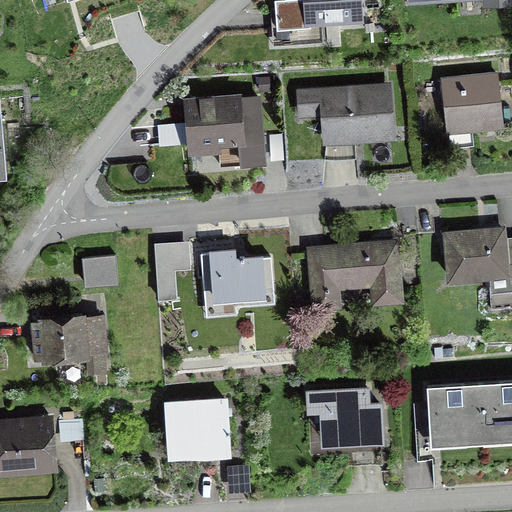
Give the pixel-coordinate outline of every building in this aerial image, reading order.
[(273,0),(275,23),(271,23),(273,43),(327,40),(325,20),(364,17),(362,0),(273,0)] [(499,69),(441,74),(446,129),(504,125),(499,69)] [(392,80),(296,86),(298,116),(321,114),(323,142),(396,136),(392,80)] [(240,163),(267,161),(265,140),(262,96),(214,100),(214,96),(183,98),(183,103),(187,152),(219,149),(220,165),(240,163)] [(490,230),(447,233),(451,278),(492,275),(493,288),(511,286),(511,234),(503,235),(502,229),(490,230)] [(154,240),(158,298),(178,297),(176,268),(192,267),(190,238),(154,240)] [(311,247),(315,307),(338,305),(337,287),(374,284),(375,301),(399,299),(394,240),(311,247)] [(235,250),(200,252),(203,301),(235,299),(235,304),(274,301),(271,254),(235,256),(235,250)] [(115,253),(82,255),(84,284),(117,281),(115,253)] [(105,316),(33,320),(35,357),(86,355),(87,374),(108,373),(105,316)] [(511,375),(426,382),(427,405),(429,434),(511,427),(511,375)] [(366,387),(308,391),(310,409),(322,409),(324,436),(381,432),(379,402),(367,403),(366,393),(366,387)] [(226,398),(168,401),(170,444),(228,440),(226,407),(226,398)] [(47,416),(0,419),(0,469),(51,465),(47,416)] [(81,436),(81,421),(62,422),(63,437),(81,436)] [(251,490),(249,463),(228,465),(230,491),(251,490)]
